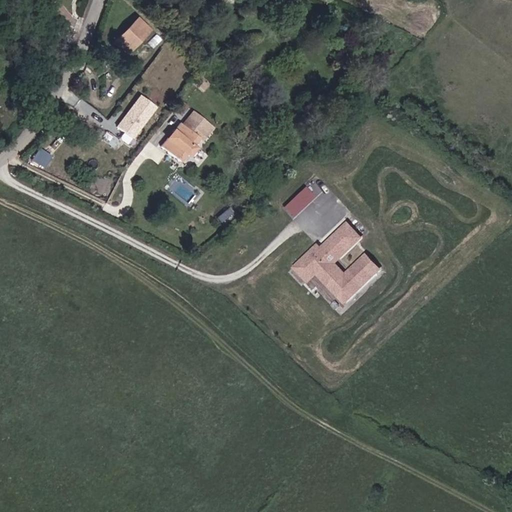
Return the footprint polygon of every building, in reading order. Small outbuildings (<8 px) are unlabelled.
[(117,46),(130,56),(150,33),(136,21),(117,46)] [(115,125),(134,139),(159,107),(141,93),(115,125)] [(180,138),(175,134),(175,135),(167,142),(190,168),(197,160),(200,163),(210,153),(208,150),(213,144),(215,146),(228,134),(207,111),(196,122),(192,118),(183,127),(187,131),(180,138)] [(180,138),(187,131),(183,127),(175,134),(180,138)] [(320,242),(294,267),(311,284),(320,276),(349,306),(387,269),(370,252),(349,272),(341,263),(367,237),(350,220),(324,246),(320,242)]
